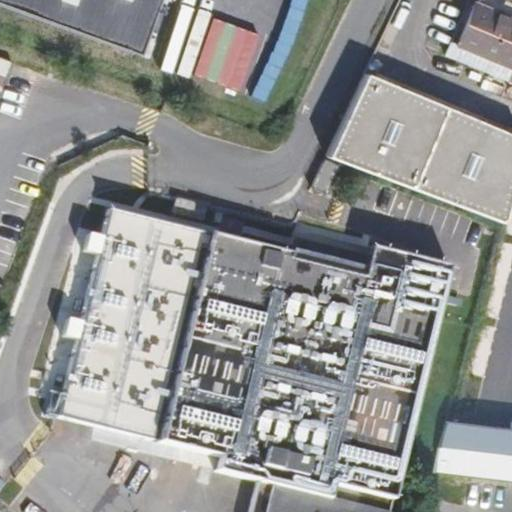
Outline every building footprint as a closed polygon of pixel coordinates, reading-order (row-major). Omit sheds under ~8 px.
[(0,0),(0,11),(131,60),(153,0),(0,0)] [(457,44),(511,67),(511,19),(474,4),(457,44)] [(324,156),(500,225),(511,176),(511,138),(363,73),(324,156)] [(310,188),(322,194),(336,166),(324,160),(310,188)] [(195,218),(198,204),(166,196),(163,211),(195,218)] [(382,511),(446,261),(365,240),(358,267),(287,249),(288,247),(207,226),(154,434),(215,450),(211,464),(267,478),(257,511),(382,511)] [(94,254),(82,252),(86,231),(84,231),(74,280),(89,283),(94,254)] [(511,345),(504,344),(493,385),(511,390),(511,345)]
